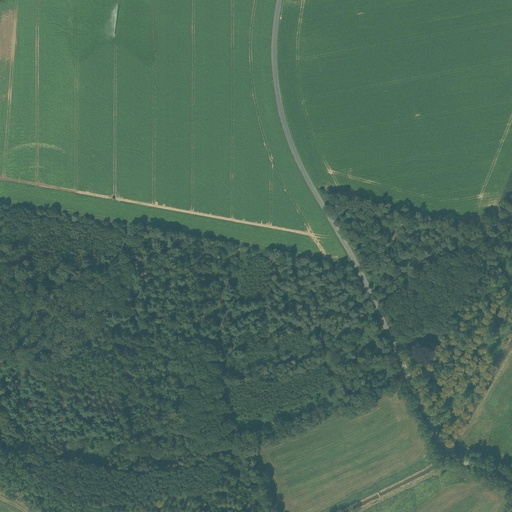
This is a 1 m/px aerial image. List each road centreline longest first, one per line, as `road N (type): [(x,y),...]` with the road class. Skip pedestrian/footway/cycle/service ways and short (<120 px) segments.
road 1 (tertiary): [(511,480),(453,458),(439,439),(307,178),(280,111),(273,52),(279,0)]
road 2 (track): [(0,201),(356,264)]
